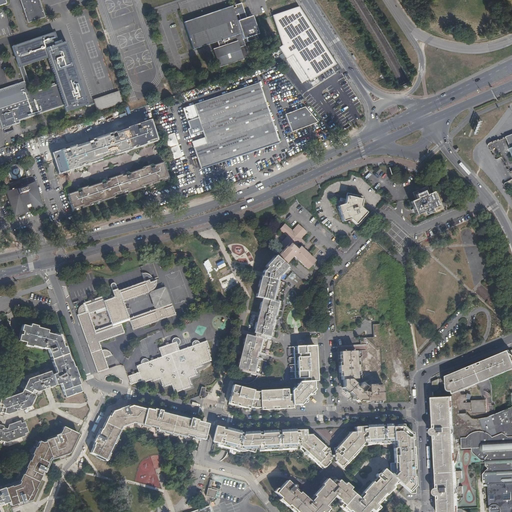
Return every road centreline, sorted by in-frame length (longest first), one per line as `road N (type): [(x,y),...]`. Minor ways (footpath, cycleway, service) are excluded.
road 1 (secondary): [(48,263),(251,202),(378,143)]
road 2 (secondary): [(373,134),(198,208),(44,249)]
road 3 (residential): [(331,417),(327,277),(385,215),(413,231),(486,199)]
road 4 (residential): [(196,183),(282,151),(285,143),(259,77),(172,106)]
road 5 (residential): [(172,106),(30,151),(45,216)]
road 6 (residential): [(273,511),(243,474),(201,463),(213,414)]
road 7 (residential): [(46,511),(108,388)]
road 8 (unclassified): [(423,413),(426,375),(511,339)]
